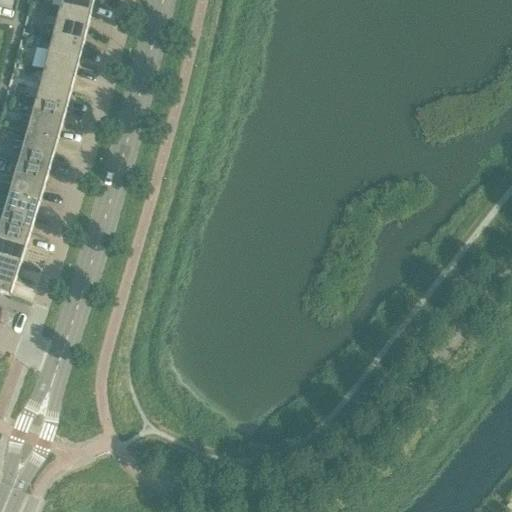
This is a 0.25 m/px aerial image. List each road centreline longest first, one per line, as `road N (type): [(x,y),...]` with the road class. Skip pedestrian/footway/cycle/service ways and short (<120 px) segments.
road 1 (tertiary): [(57,360),(159,0)]
road 2 (residential): [(126,0),(29,349)]
road 3 (tertiary): [(2,511),(57,360)]
